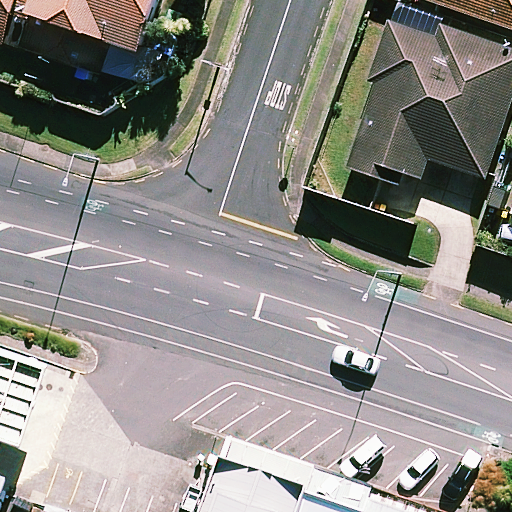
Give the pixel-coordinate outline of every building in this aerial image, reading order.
[(0,0),(0,16),(145,68),(169,0),(0,0)] [(511,0),(420,0),(511,31),(511,0)] [(421,29),(391,19),(356,120),(368,124),(351,171),(417,194),(429,162),(484,181),(511,101),(511,54),(423,23),(421,29)] [(41,378),(0,363),(0,454),(14,459),(41,378)] [(353,511),(207,463),(190,511),(386,511),(357,502),(353,511)]
